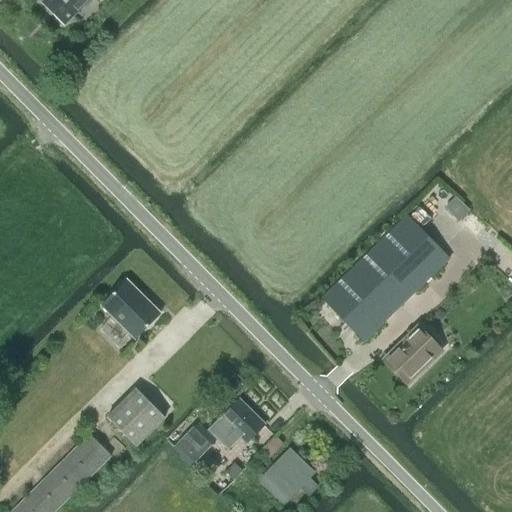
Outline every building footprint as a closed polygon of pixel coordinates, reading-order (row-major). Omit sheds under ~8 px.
[(44,0),(42,2),(64,25),(88,0),(44,0)] [(321,299),(363,342),(449,259),(407,216),(321,299)] [(126,280),(100,305),(135,340),(160,314),(126,280)] [(384,359),(408,383),(441,352),(417,327),(384,359)] [(107,417),(135,446),(164,417),(136,389),(107,417)] [(210,426),(207,429),(227,449),(240,436),(247,443),(264,425),(238,400),(210,426)] [(172,448),(190,467),(215,441),(197,423),(172,448)] [(54,511),(101,465),(110,456),(88,435),(11,511),(54,511)] [(275,437),(261,452),(269,459),(283,444),(275,437)] [(299,486),(308,496),(317,487),(307,477),(312,473),(289,450),(260,480),(283,502),(299,486)] [(235,463),(227,472),(234,480),(243,471),(235,463)]
